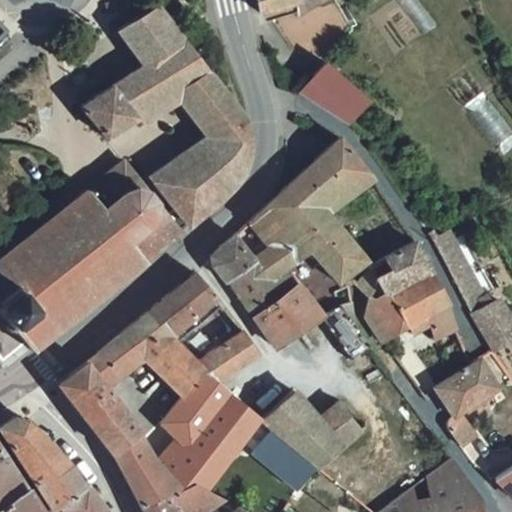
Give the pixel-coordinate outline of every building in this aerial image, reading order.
[(256,0),(259,12),(271,9),(295,2),(298,1),(297,0),(256,0)] [(297,0),(298,1),(295,2),(300,12),(322,0),(297,0)] [(418,0),(396,0),(424,36),(438,25),(418,0)] [(215,139),(245,119),(182,38),(157,5),(118,30),(141,64),(113,84),(80,107),(106,141),(119,132),(141,119),(176,96),(182,92),(215,139)] [(0,45),(10,36),(0,25),(0,45)] [(305,80),(299,88),(349,121),(369,98),(326,61),(323,58),(305,80)] [(209,144),(215,139),(182,92),(176,96),(209,144)] [(511,133),(511,131),(489,101),(470,115),(494,147),(511,133)] [(245,156),(245,119),(215,139),(209,144),(154,180),(187,224),(234,185),(242,174),(245,156)] [(333,139),(246,220),(268,244),(252,258),(251,259),(269,281),(289,265),(313,247),(339,278),(343,276),(347,273),(363,260),(327,215),(320,206),(356,176),(364,186),(370,181),(367,173),(362,166),(344,143),(337,135),(333,139)] [(9,330),(26,351),(30,347),(147,254),(161,243),(175,232),(147,197),(138,186),(119,162),(90,184),(0,256),(0,317),(7,326),(3,330),(5,333),(9,330)] [(320,206),(327,215),(364,186),(356,176),(320,206)] [(432,228),(425,232),(428,236),(428,238),(435,234),(432,228)] [(435,234),(428,238),(441,259),(463,298),(474,315),(486,336),(492,347),(510,337),(489,302),(488,303),(482,306),(476,296),(482,293),(444,230),(435,234)] [(244,303),(273,340),(275,345),(322,312),(289,265),(269,281),(251,259),(252,258),(231,234),(209,253),(209,268),(226,286),(230,283),(244,303)] [(396,289),(430,269),(425,261),(417,248),(412,242),(385,257),(374,284),(388,305),(389,305),(399,300),(396,289)] [(369,266),(354,280),(364,296),(374,284),(385,257),(374,263),(369,266)] [(196,310),(214,294),(193,268),(173,284),(196,310)] [(387,305),(364,311),(364,313),(364,317),(365,321),(367,324),(382,342),(405,328),(423,318),(427,327),(433,339),(457,326),(453,314),(451,304),(446,296),(433,276),(430,269),(396,289),(399,300),(389,305),(388,305),(387,305)] [(173,284),(144,308),(169,332),(196,310),(173,284)] [(364,307),(364,311),(387,305),(388,305),(374,284),(364,296),(365,298),(364,307)] [(339,305),(351,302),(350,288),(349,286),(337,289),(339,305)] [(482,293),(476,296),(482,306),(488,303),(482,293)] [(511,321),(498,297),(489,302),(510,337),(511,335),(511,321)] [(339,305),(322,312),(351,358),(367,346),(369,346),(353,326),(351,302),(339,305)] [(169,332),(144,308),(117,329),(142,354),(169,382),(179,394),(159,420),(175,435),(215,470),(250,427),(258,434),(267,424),(259,416),(242,401),(218,378),(194,355),(169,332)] [(423,318),(405,328),(410,336),(427,327),(423,318)] [(218,378),(259,350),(241,328),(194,355),(218,378)] [(142,354),(117,329),(90,351),(83,358),(104,384),(113,377),(142,354)] [(480,357),(472,362),(470,364),(436,388),(436,389),(453,413),(455,416),(459,413),(499,386),(480,357)] [(104,384),(83,358),(56,379),(112,450),(139,427),(104,384)] [(277,371),(242,401),(259,416),(294,388),(277,371)] [(259,416),(267,424),(316,465),(362,429),(338,400),(318,416),(294,388),(259,416)] [(470,430),(459,413),(455,416),(453,413),(448,419),(447,422),(447,426),(451,433),(454,437),(456,439),(464,434),(470,430)] [(0,421),(0,432),(49,509),(83,482),(73,465),(70,462),(55,447),(35,427),(29,420),(25,417),(20,414),(19,414),(16,414),(12,415),(7,417),(0,421)] [(112,450),(140,504),(176,485),(152,457),(148,453),(139,427),(112,450)] [(468,439),(464,434),(456,439),(458,441),(460,444),(468,439)] [(152,457),(176,485),(189,478),(203,486),(215,470),(175,435),(152,457)] [(0,449),(0,503),(24,485),(0,449)] [(450,465),(446,461),(424,476),(439,495),(421,497),(411,485),(383,506),(390,511),(406,511),(407,511),(408,511),(442,511),(444,510),(446,511),(480,511),(484,499),(483,497),(473,485),(463,470),(462,469),(450,465)] [(511,465),(494,479),(511,497),(511,465)] [(176,485),(140,504),(143,511),(196,511),(211,501),(219,494),(203,486),(189,478),(176,485)] [(109,511),(102,502),(90,485),(86,479),(83,482),(49,509),(45,511),(109,511)] [(41,511),(24,485),(0,503),(0,511),(41,511)] [(234,502),(219,494),(211,501),(220,511),(229,511),(237,504),(234,502)]
